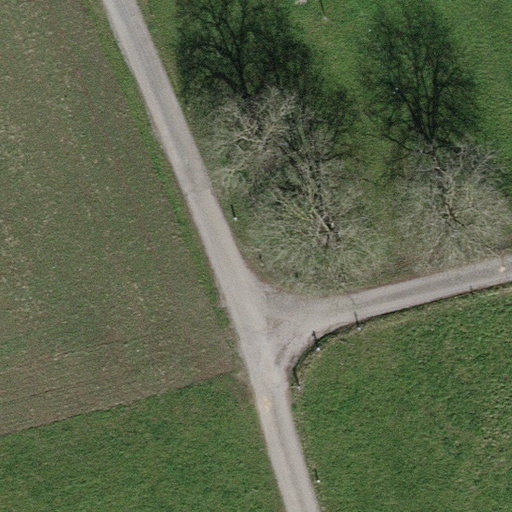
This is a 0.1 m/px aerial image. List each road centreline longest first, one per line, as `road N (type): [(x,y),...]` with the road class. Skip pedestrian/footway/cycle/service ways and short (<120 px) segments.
road 1 (track): [(111,0),(254,325)]
road 2 (track): [(511,271),(254,325)]
road 3 (track): [(254,325),(316,511)]
